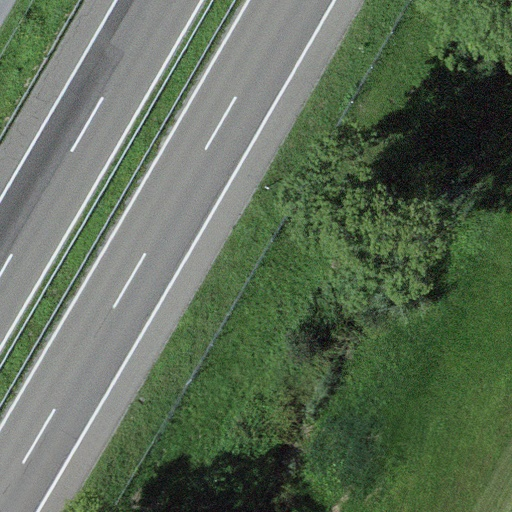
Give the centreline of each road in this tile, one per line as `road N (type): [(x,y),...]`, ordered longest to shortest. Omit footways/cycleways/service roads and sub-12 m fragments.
road 1 (motorway): [(0,488),(286,0)]
road 2 (motorway): [(155,0),(0,264)]
